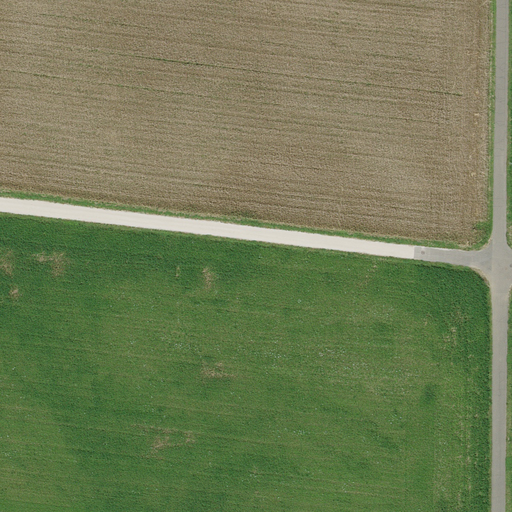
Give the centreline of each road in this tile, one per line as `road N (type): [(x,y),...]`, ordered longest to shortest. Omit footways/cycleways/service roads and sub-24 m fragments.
road 1 (track): [(0,202),(511,264)]
road 2 (track): [(501,0),(494,511)]
